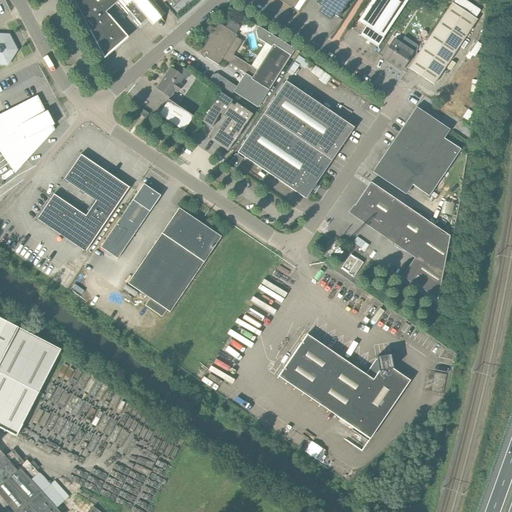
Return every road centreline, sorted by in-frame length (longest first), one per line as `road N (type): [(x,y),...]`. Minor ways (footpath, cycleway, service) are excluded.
road 1 (unclassified): [(262,0),(398,96),(296,247),(89,109)]
road 2 (unclassified): [(89,109),(220,0)]
road 3 (unclassified): [(89,109),(69,89),(19,0)]
